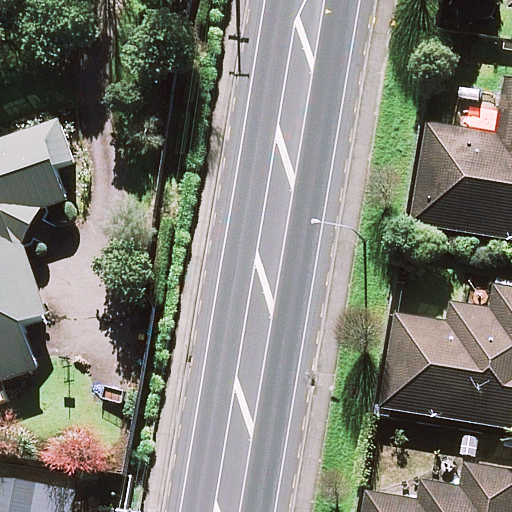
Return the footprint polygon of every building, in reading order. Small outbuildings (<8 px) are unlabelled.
[(511,81),(508,81),(500,137),(430,128),(416,229),(511,242),(511,81)] [(80,166),(65,117),(0,137),(0,387),(43,374),(28,328),(53,321),(30,249),(47,214),(72,206),(62,172),(80,166)] [(511,292),(499,291),(496,313),(456,308),(454,326),(399,320),(387,414),(511,429),(511,292)] [(511,511),(511,478),(473,473),(470,489),(425,483),(422,504),(368,497),(366,511),(511,511)] [(77,511),(80,496),(0,486),(0,511),(77,511)]
